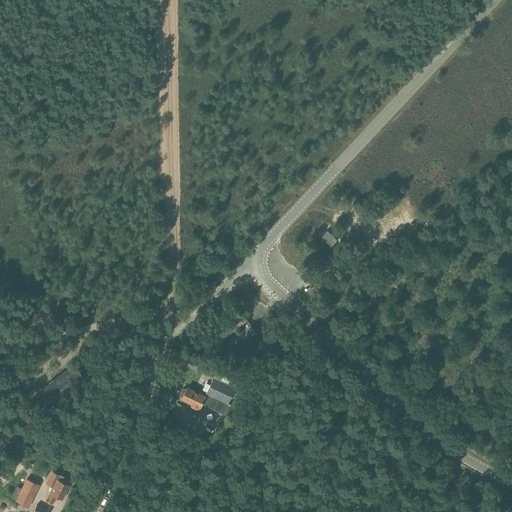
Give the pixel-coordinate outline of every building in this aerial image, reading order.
[(328,231),(321,238),(331,248),(338,241),(328,231)] [(243,313),(217,329),(223,339),(244,326),(245,329),(225,342),(230,351),(257,335),(243,313)] [(73,364),(35,394),(47,409),(85,379),(73,364)] [(179,391),(177,396),(180,399),(179,400),(190,405),(189,407),(197,411),(199,405),(213,411),(218,401),(225,404),(232,389),(210,379),(203,394),(204,395),(202,398),(184,390),(183,391),(179,391)] [(72,485),(70,484),(70,483),(66,481),(66,483),(64,482),(66,478),(54,472),(48,484),(55,488),(48,501),(55,504),(58,497),(65,500),(72,485)] [(17,493),(14,498),(19,500),(18,501),(31,507),(42,485),(29,479),(21,495),(17,493)]
